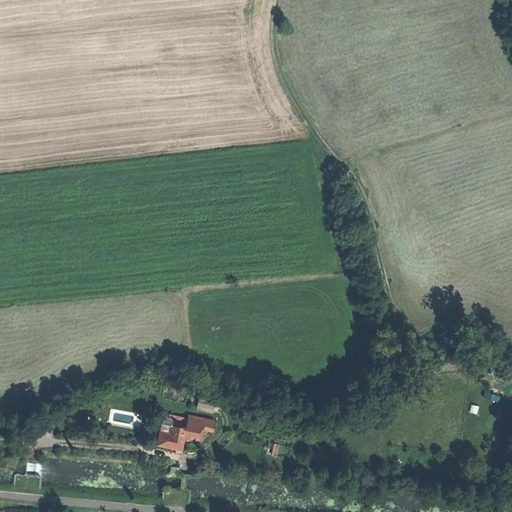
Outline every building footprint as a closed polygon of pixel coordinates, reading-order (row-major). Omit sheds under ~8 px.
[(215,402),(199,398),(197,407),(213,411),(215,402)] [(188,417),(186,426),(202,429),(214,431),(215,421),(188,417)] [(161,426),(159,434),(170,436),(172,428),(161,426)] [(186,426),(186,431),(184,438),(200,441),(202,429),(186,426)] [(172,428),(170,436),(184,438),(186,431),(172,428)] [(157,448),(182,452),(184,438),(170,436),(159,434),(158,441),(157,448)] [(273,454),(278,455),(281,444),(275,443),(273,454)]
